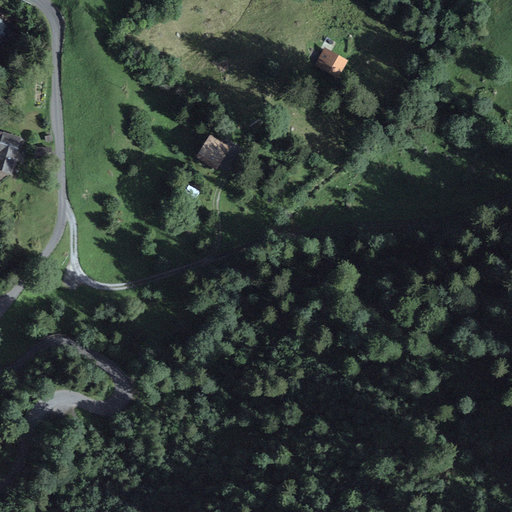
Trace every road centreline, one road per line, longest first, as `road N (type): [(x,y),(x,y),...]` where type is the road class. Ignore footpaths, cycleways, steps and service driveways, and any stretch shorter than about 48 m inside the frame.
road 1 (track): [(62,202),(77,268),(91,284),(108,287),(278,236),(446,217),(511,192)]
road 2 (unclassified): [(0,375),(61,339),(121,383),(118,401),(106,407),(63,395),(47,400),(0,488)]
road 3 (unclassified): [(37,0),(57,37),(60,224),(0,310)]
road 4 (track): [(511,359),(380,308),(301,233)]
